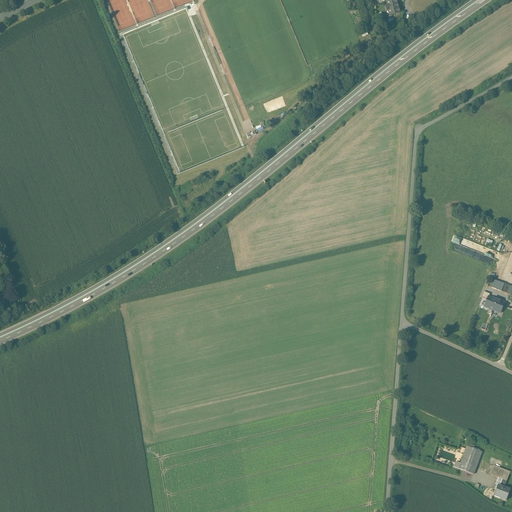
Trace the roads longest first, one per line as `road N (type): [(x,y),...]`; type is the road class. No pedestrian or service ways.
road 1 (trunk): [(481,0),(192,229),(101,288),(0,338)]
road 2 (unclassified): [(511,77),(429,123),(414,141),(401,322)]
road 3 (unclassified): [(401,322),(385,511)]
road 4 (unclassified): [(401,322),(511,372)]
road 5 (track): [(474,232),(509,244),(502,277),(498,265),(464,252)]
